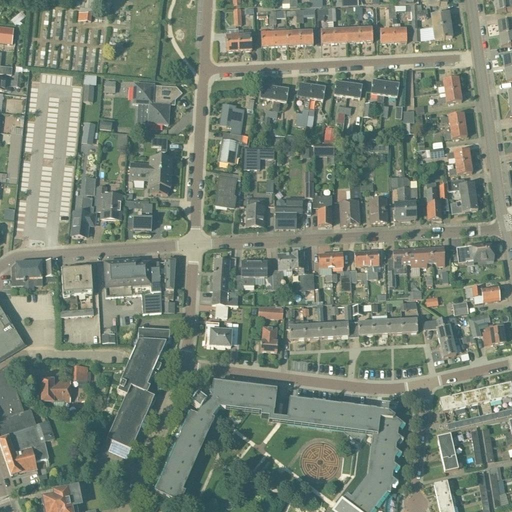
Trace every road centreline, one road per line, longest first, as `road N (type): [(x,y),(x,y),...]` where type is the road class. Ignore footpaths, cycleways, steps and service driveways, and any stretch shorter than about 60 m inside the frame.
road 1 (residential): [(193,244),(492,230),(505,223)]
road 2 (residential): [(204,69),(479,59)]
road 3 (residential): [(426,385),(366,388),(184,364)]
road 4 (residential): [(0,268),(21,256),(193,244)]
road 5 (residential): [(193,244),(204,69)]
road 6 (tertiary): [(505,223),(479,59)]
road 7 (residential): [(122,511),(184,364)]
road 8 (residential): [(184,364),(193,244)]
